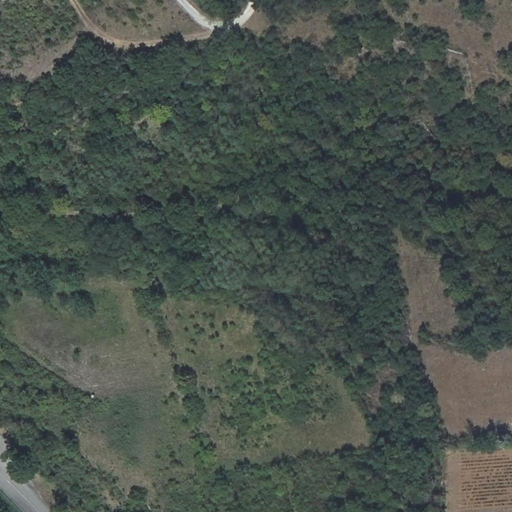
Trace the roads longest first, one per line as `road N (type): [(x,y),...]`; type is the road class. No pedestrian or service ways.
road 1 (track): [(0,210),(179,215),(282,174),(511,167)]
road 2 (track): [(70,0),(111,43),(143,47),(224,27)]
